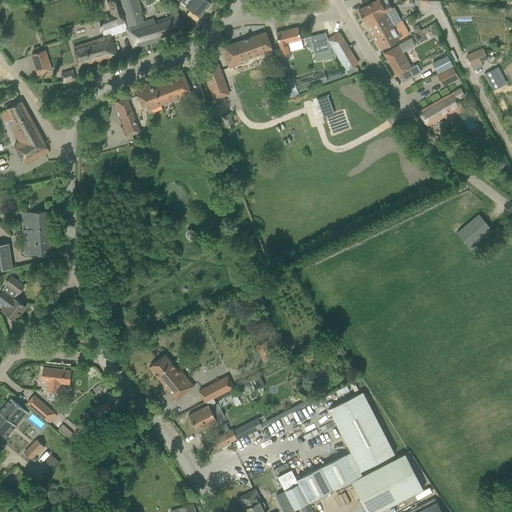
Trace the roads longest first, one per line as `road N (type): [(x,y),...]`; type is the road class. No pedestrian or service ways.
road 1 (unclassified): [(511,207),(424,136),(346,17)]
road 2 (unclassified): [(69,138),(94,92),(229,22)]
road 3 (unclassified): [(209,511),(105,359)]
road 4 (residential): [(511,151),(436,8),(426,7)]
road 5 (unclassified): [(79,272),(69,138)]
